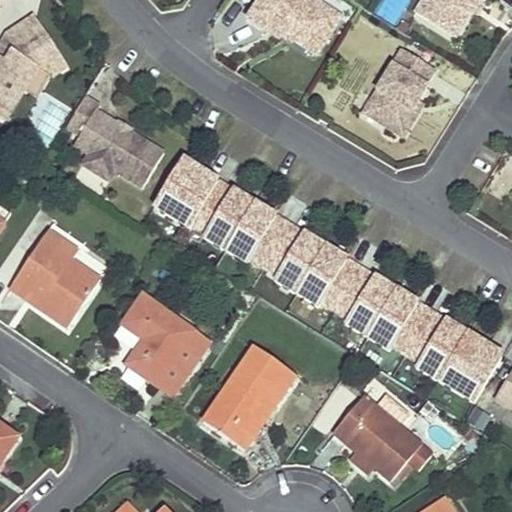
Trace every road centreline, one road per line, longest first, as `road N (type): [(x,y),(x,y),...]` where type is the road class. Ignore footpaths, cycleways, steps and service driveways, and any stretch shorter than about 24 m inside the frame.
road 1 (residential): [(511,271),(200,73),(123,0)]
road 2 (residential): [(122,435),(0,349)]
road 3 (residential): [(242,511),(122,435)]
